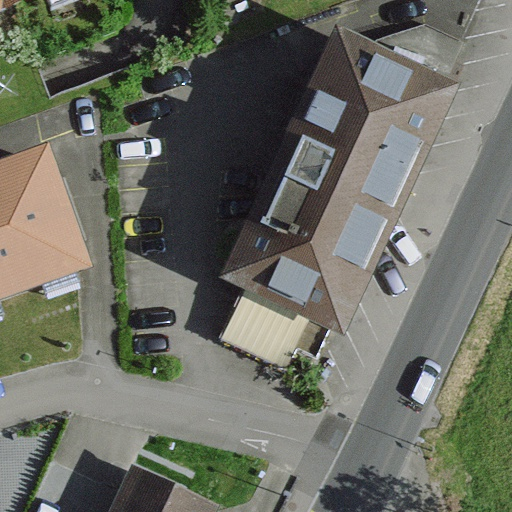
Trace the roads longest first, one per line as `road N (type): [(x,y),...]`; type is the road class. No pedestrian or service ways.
road 1 (residential): [(363,471),(303,444),(97,391),(69,388),(0,404)]
road 2 (primary): [(363,471),(511,128)]
